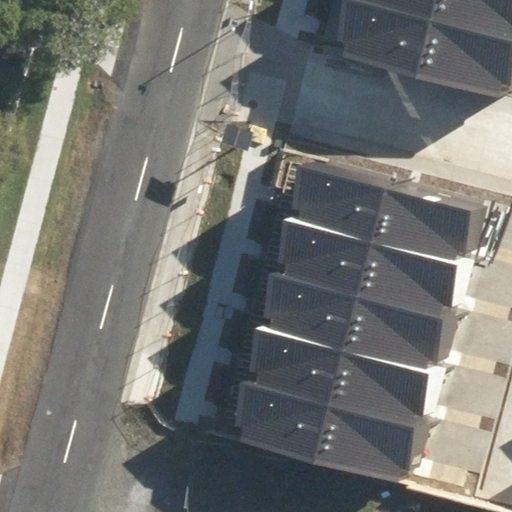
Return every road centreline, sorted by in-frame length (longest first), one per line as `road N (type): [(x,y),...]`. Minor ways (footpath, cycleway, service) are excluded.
road 1 (residential): [(55,511),(175,68)]
road 2 (residential): [(175,68),(511,150)]
